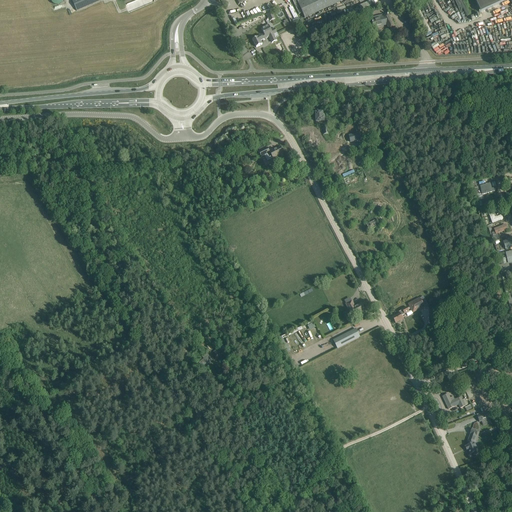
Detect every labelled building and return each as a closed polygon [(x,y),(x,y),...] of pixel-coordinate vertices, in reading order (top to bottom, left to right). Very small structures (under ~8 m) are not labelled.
[(71,0),(77,11),(100,1),(100,0),(71,0)] [(137,0),(126,5),(129,12),(158,0),(137,0)] [(296,0),(305,18),(343,0),(296,0)] [(473,0),(479,12),(510,0),(473,0)] [(360,10),(371,5),(370,2),(359,6),(360,10)] [(257,5),(250,8),(253,15),(259,12),(257,5)] [(270,22),(275,19),(271,12),(266,15),(270,22)] [(372,20),(373,23),(374,28),(387,24),(390,30),(395,28),(388,14),(383,17),(372,20)] [(261,29),(264,34),(266,39),(269,37),(277,33),(275,29),(271,30),(268,25),(261,29)] [(302,30),(296,32),(299,38),(305,36),(302,30)] [(277,33),(269,37),(272,43),(277,40),(275,37),(278,36),(277,33)] [(266,39),(264,34),(252,40),(256,47),(262,44),(261,41),(266,39)] [(324,113),(323,113),(322,112),(315,113),(316,122),(324,121),(324,113)] [(359,134),(349,136),(351,142),(360,140),(359,134)] [(259,152),(261,157),(267,154),(269,158),(272,156),(273,158),(284,153),(281,147),(274,150),(273,149),(269,151),(268,148),(259,152)] [(346,187),(367,179),(363,170),(342,179),(346,187)] [(491,183),(480,185),(482,193),(479,194),(477,188),(475,189),(479,206),(483,205),(481,198),(482,198),(482,195),(495,192),(494,188),(492,188),(491,183)] [(493,213),(489,215),(492,223),(503,219),(502,215),(495,218),(494,215),(493,213)] [(376,219),(366,224),(368,229),(379,224),(376,219)] [(495,234),(507,230),(506,224),(494,228),(495,234)] [(511,238),(503,242),(506,249),(511,246),(511,238)] [(413,313),(425,307),(420,298),(408,304),(413,313)] [(345,304),(349,311),(347,311),(350,317),(354,315),(360,312),(365,310),(362,304),(355,307),(352,301),(345,304)] [(407,308),(406,309),(404,310),(403,309),(398,312),(399,314),(392,317),(396,323),(400,321),(403,319),(401,316),(408,312),(409,312),(407,308)] [(440,326),(441,328),(438,330),(440,334),(450,328),(448,324),(443,327),(442,324),(440,326)] [(358,330),(335,341),(339,348),(361,337),(358,330)] [(434,338),(429,330),(425,332),(428,337),(427,337),(429,341),(434,338)] [(282,345),(285,354),(290,352),(287,343),(282,345)] [(198,362),(201,366),(210,360),(207,357),(208,356),(207,354),(203,356),(204,358),(198,362)] [(469,398),(474,395),(469,387),(464,389),(469,398)] [(459,405),(460,408),(465,406),(461,397),(456,399),(457,401),(452,403),(448,394),(443,397),(449,409),(459,405)] [(477,415),(479,422),(490,418),(487,411),(477,415)] [(474,442),(478,431),(472,429),(470,433),(471,434),(468,442),(469,444),(466,446),(466,447),(465,447),(467,451),(468,450),(470,454),(473,453),(474,456),(479,453),(474,442)]
